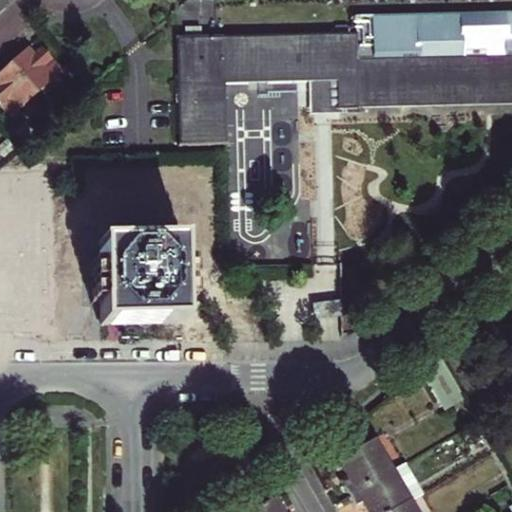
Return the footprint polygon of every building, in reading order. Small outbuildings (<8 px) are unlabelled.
[(232,147),(232,87),(343,85),(344,110),(511,106),(511,57),(360,61),(359,35),(180,38),(182,147),(232,147)] [(31,47),(12,64),(39,94),(65,73),(47,51),(40,58),(31,47)] [(4,71),(0,74),(0,86),(3,90),(0,91),(0,101),(14,117),(39,94),(12,64),(4,71)] [(183,246),(102,247),(102,326),(183,325),(183,246)] [(0,277),(0,337),(41,337),(40,277),(0,277)] [(447,409),(465,398),(445,364),(427,378),(447,409)] [(349,490),(358,498),(397,476),(379,446),(343,466),(352,481),(355,486),(349,490)] [(371,511),(403,511),(414,506),(425,499),(408,469),(397,476),(358,498),(360,509),(367,505),(371,511)] [(352,481),(346,485),(349,490),(355,486),(352,481)] [(283,511),(278,503),(262,511),(283,511)]
